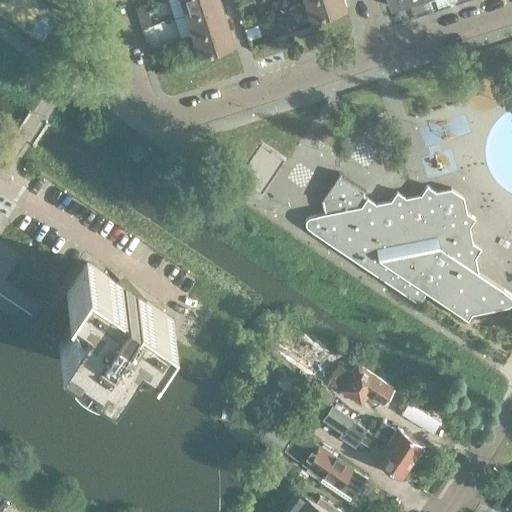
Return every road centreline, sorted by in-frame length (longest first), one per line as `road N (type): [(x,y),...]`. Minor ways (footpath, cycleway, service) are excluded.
road 1 (unclassified): [(110,0),(138,87),(156,113),(385,51)]
road 2 (residential): [(190,310),(0,183)]
road 3 (unclassified): [(385,51),(511,10)]
road 4 (unclassified): [(445,511),(511,410)]
